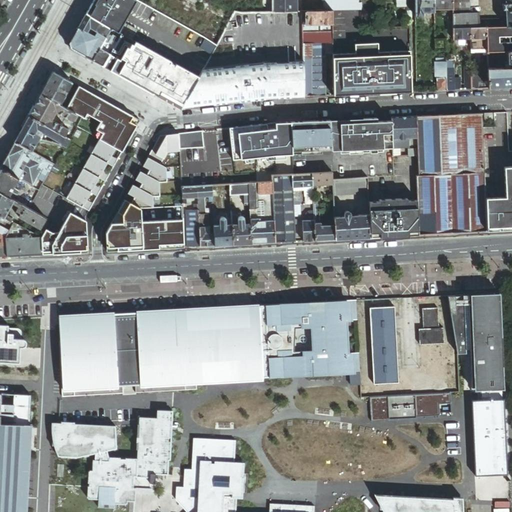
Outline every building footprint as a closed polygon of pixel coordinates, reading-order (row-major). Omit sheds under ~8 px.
[(116,31),(135,0),(93,0),(86,13),(111,27),(116,31)] [(331,0),(322,0),(322,10),(331,10),(331,0)] [(435,8),(434,0),(415,0),(416,16),(418,17),(422,17),(424,15),(424,11),(435,11),(435,8)] [(453,8),(452,0),(434,0),(435,8),(453,8)] [(452,0),(453,8),(453,13),(471,12),(470,0),(452,0)] [(511,24),(511,0),(505,0),(506,3),(503,3),(503,7),(506,7),(506,17),(480,18),(480,26),(487,26),(511,24)] [(297,10),(297,2),(272,2),(272,11),(297,10)] [(331,10),(322,10),(307,10),(307,22),(332,22),(332,10),(331,10)] [(470,26),(480,26),(480,18),(480,12),(471,12),(453,13),(454,27),(470,26)] [(111,27),(86,13),(78,27),(103,41),(105,38),(108,32),(111,27)] [(372,19),(362,19),(363,27),(372,27),(372,19)] [(326,51),(333,50),(332,22),(307,22),(303,22),(302,22),(303,52),(326,51)] [(511,49),(511,24),(487,26),(487,37),(488,48),(488,51),(511,49)] [(471,38),(470,26),(454,27),(454,38),(471,38)] [(487,37),(487,26),(480,26),(470,26),(471,38),(487,37)] [(103,41),(78,27),(69,43),(71,48),(92,60),(99,48),(103,41)] [(130,75),(145,47),(121,33),(118,39),(115,44),(103,65),(128,79),(130,75)] [(107,39),(115,44),(118,39),(115,37),(110,35),(107,39)] [(488,48),(487,37),(471,38),(472,49),(488,48)] [(107,39),(105,38),(103,41),(99,48),(101,50),(99,54),(104,56),(100,64),(103,65),(115,44),(107,39)] [(435,51),(446,51),(446,39),(436,40),(435,40),(435,51)] [(355,43),(355,52),(333,53),(335,94),(412,91),(411,51),(378,52),(378,43),(355,43)] [(154,93),(171,62),(145,47),(130,75),(134,77),(132,81),(154,93)] [(92,60),(100,64),(104,56),(99,54),(101,50),(99,48),(92,60)] [(511,67),(511,49),(488,51),(489,68),(504,67),(503,61),(510,61),(510,67),(511,67)] [(303,95),(327,94),(326,51),(303,52),(303,59),(303,95)] [(303,59),(292,60),(202,69),(197,77),(180,108),(266,98),(266,95),(279,95),(291,96),(303,95),(303,59)] [(455,77),(454,60),(446,60),(447,63),(447,77),(447,89),(455,88),(455,79),(455,77)] [(180,108),(197,77),(171,62),(154,93),(180,108)] [(438,77),(447,77),(447,63),(436,63),(436,75),(438,77)] [(504,67),(489,68),(490,87),(511,85),(511,67),(510,67),(504,67)] [(72,83),(53,72),(41,94),(60,105),(72,83)] [(438,89),(447,89),(447,77),(438,77),(438,89)] [(138,119),(79,87),(67,108),(83,117),(85,118),(87,113),(101,121),(98,126),(109,132),(126,141),(138,119)] [(60,105),(41,94),(36,103),(29,116),(64,136),(68,129),(53,121),(50,121),(56,110),(57,112),(73,121),(77,114),(67,108),(60,105)] [(511,136),(511,111),(496,112),(496,126),(483,127),(485,171),(486,196),(505,195),(504,165),(511,164),(511,136)] [(483,127),(483,112),(439,115),(442,174),(451,173),(485,171),(483,127)] [(439,115),(417,116),(418,138),(419,149),(419,155),(420,174),(442,174),(439,115)] [(64,136),(29,116),(20,132),(14,142),(31,152),(43,131),(45,134),(61,143),(64,136)] [(418,138),(417,116),(393,117),(392,117),(392,120),(393,139),(409,138),(418,138)] [(378,121),(377,117),(364,118),(364,122),(330,124),(331,150),(331,151),(394,148),(393,139),(392,120),(378,121)] [(126,141),(109,132),(104,141),(116,148),(122,152),(140,120),(138,119),(126,141)] [(331,150),(330,124),(330,120),(292,121),(293,152),(322,150),(331,150)] [(292,121),(230,128),(234,159),(293,155),(292,121)] [(109,132),(98,126),(93,135),(99,139),(104,141),(109,132)] [(151,152),(163,158),(167,151),(180,150),(179,133),(162,135),(159,141),(157,140),(151,152)] [(70,139),(64,136),(61,143),(60,145),(64,148),(70,139)] [(393,139),(394,148),(410,147),(409,138),(393,139)] [(114,167),(117,162),(110,159),(112,155),(116,148),(99,139),(91,154),(108,163),(114,167)] [(31,152),(14,142),(0,168),(19,179),(26,183),(33,187),(40,174),(47,161),(31,152)] [(163,158),(151,152),(143,166),(150,170),(147,175),(159,181),(159,182),(167,181),(166,167),(161,164),(164,159),(163,158)] [(106,181),(109,177),(102,173),(104,170),(108,163),(91,154),(83,168),(99,178),(106,181)] [(511,164),(504,165),(505,195),(486,196),(487,222),(487,224),(487,226),(511,224),(511,164)] [(19,179),(0,168),(0,191),(10,197),(13,192),(16,193),(17,193),(18,193),(19,192),(19,191),(19,190),(19,189),(19,188),(18,188),(17,187),(16,186),(17,184),(19,179)] [(98,196),(100,192),(94,188),(96,185),(99,178),(83,168),(75,183),(91,192),(98,196)] [(147,175),(140,171),(136,179),(142,183),(140,188),(153,195),(153,196),(160,196),(159,182),(159,181),(147,175)] [(333,184),(333,179),(332,171),(312,173),(313,185),(333,184)] [(453,224),(487,222),(486,196),(485,171),(451,173),(453,224)] [(313,185),(312,173),(293,174),(292,174),(293,186),(313,185)] [(432,232),(453,231),(453,224),(451,173),(442,174),(420,174),(416,174),(418,199),(418,214),(431,213),(432,232)] [(40,174),(33,187),(36,188),(39,190),(46,177),(40,174)] [(293,186),(292,174),(272,175),(273,181),(275,216),(276,241),(296,240),(294,215),(294,204),(293,196),(293,190),(293,186)] [(368,193),(368,177),(333,179),(333,184),(333,195),(368,193)] [(275,216),(273,181),(249,183),(249,194),(250,204),(251,218),(254,218),(254,216),(256,216),(256,214),(257,214),(256,200),(264,200),(265,217),(275,216)] [(90,211),(92,207),(86,203),(87,200),(91,192),(75,183),(66,198),(90,211)] [(249,194),(249,183),(233,184),(230,184),(231,195),(244,194),(249,194)] [(231,195),(230,184),(212,185),(213,195),(213,201),(216,200),(219,200),(219,194),(217,191),(227,191),(225,194),(226,208),(232,208),(231,198),(231,195)] [(140,188),(133,185),(128,193),(135,197),(132,203),(141,208),(153,207),(153,195),(140,188)] [(213,195),(212,185),(197,186),(198,196),(213,195)] [(313,185),(293,186),(293,190),(298,190),(305,190),(305,195),(313,195),(313,185)] [(198,196),(197,186),(196,186),(182,187),(183,194),(183,197),(198,196)] [(10,197),(0,191),(0,215),(0,216),(4,218),(5,218),(6,215),(13,203),(14,200),(10,197)] [(321,196),(313,197),(314,209),(315,217),(319,217),(319,211),(322,210),(321,196)] [(185,246),(184,219),(142,221),(141,208),(132,203),(125,199),(106,233),(107,251),(185,246)] [(370,236),(419,233),(418,214),(418,199),(369,201),(369,213),(370,236)] [(41,229),(47,218),(46,218),(18,202),(14,200),(13,203),(19,207),(17,211),(21,213),(19,217),(41,229)] [(199,211),(198,209),(195,210),(186,210),(187,219),(188,246),(201,246),(199,226),(199,211)] [(304,215),(305,219),(315,218),(315,217),(314,209),(309,210),(304,215)] [(345,215),(335,216),(336,238),(370,236),(369,213),(358,214),(358,215),(350,215),(350,212),(350,211),(349,211),(349,210),(348,210),(347,210),(346,210),(346,211),(345,211),(345,212),(345,215)] [(88,252),(87,222),(70,213),(57,237),(48,238),(44,235),(42,238),(42,254),(88,252)] [(419,233),(432,232),(431,213),(418,214),(419,233)] [(252,243),(276,241),(275,216),(265,217),(254,218),(251,218),(251,223),(252,243)] [(336,238),(335,216),(326,216),(327,226),(321,226),(321,221),(315,221),(316,239),(336,238)] [(215,245),(233,244),(232,223),(226,224),(226,219),(226,218),(225,218),(224,217),(222,217),(221,217),(220,219),(220,220),(220,224),(214,224),(215,232),(215,245)] [(233,244),(252,243),(251,223),(245,223),(245,219),(244,218),(243,217),(241,217),(239,217),(238,218),(238,223),(236,223),(232,223),(233,244)] [(304,240),(316,239),(315,221),(315,218),(305,219),(303,219),(304,240)] [(487,224),(487,222),(453,224),(453,231),(482,230),(482,225),(487,224)] [(7,256),(42,254),(42,238),(14,223),(10,231),(6,237),(7,256)] [(201,246),(215,245),(215,232),(211,233),(210,225),(199,226),(201,246)] [(0,234),(6,237),(10,231),(0,226),(0,234)] [(477,391),(506,389),(503,294),(450,297),(460,355),(468,354),(468,351),(472,351),(473,370),(473,388),(477,391)] [(348,319),(358,319),(357,300),(265,305),(270,376),(361,370),(360,350),(350,350),(348,319)] [(113,316),(113,313),(57,316),(62,398),(74,397),(74,395),(84,394),(84,396),(123,394),(123,382),(135,382),(136,393),(198,389),(198,381),(266,377),(266,376),(270,376),(265,305),(135,312),(135,315),(113,316)] [(397,381),(392,307),(367,309),(372,383),(397,381)] [(437,328),(436,308),(420,309),(422,329),(417,330),(418,346),(443,344),(442,328),(437,328)] [(7,325),(0,324),(0,359),(13,360),(13,348),(18,348),(20,348),(21,347),(22,347),(24,346),(24,343),(24,342),(23,340),(21,340),(19,339),(19,333),(19,332),(18,330),(16,329),(12,329),(6,328),(7,325)] [(0,511),(18,511),(19,493),(26,493),(28,458),(25,458),(27,400),(12,399),(12,402),(0,401),(0,511)] [(503,400),(472,401),(475,474),(506,472),(503,400)] [(114,448),(113,425),(52,421),(51,438),(51,445),(57,446),(56,456),(76,457),(93,453),(94,459),(91,459),(90,499),(134,500),(134,494),(136,495),(136,492),(142,492),(148,492),(149,482),(154,482),(154,473),(166,474),(167,440),(169,440),(170,410),(155,409),(154,417),(137,416),(135,459),(107,458),(104,451),(114,448)] [(312,511),(313,506),(269,504),(268,511),(234,511),(236,496),(240,496),(241,474),(242,463),(233,463),(234,452),(234,439),(192,437),(190,470),(185,469),(185,475),(183,475),(183,488),(177,488),(177,493),(175,493),(174,499),(186,511),(468,511),(469,496),(464,496),(464,494),(398,492),(397,492),(370,491),(383,511),(312,511)]
